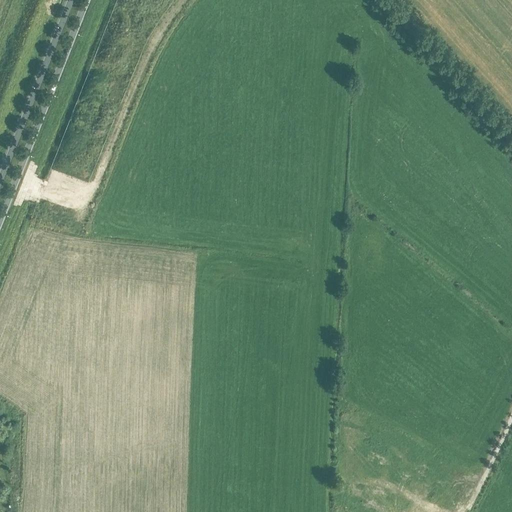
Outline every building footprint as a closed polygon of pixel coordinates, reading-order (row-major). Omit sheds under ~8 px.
[(446,5),(444,17),(451,18),(452,10),(454,10),(454,6),(446,5)] [(451,22),(450,30),(462,31),(465,12),(454,10),(452,10),(451,18),(451,22)] [(465,12),(462,31),(474,32),(477,13),(465,12)] [(477,13),(474,32),(486,33),(488,14),(477,13)] [(488,14),(486,33),(498,35),(500,16),(488,14)] [(498,35),(511,37),(511,25),(511,24),(511,17),(500,16),(498,35)] [(381,456),(387,446),(367,434),(361,444),(381,456)] [(390,454),(400,461),(405,454),(394,447),(390,454)] [(389,506),(394,498),(383,491),(378,499),(389,506)]
